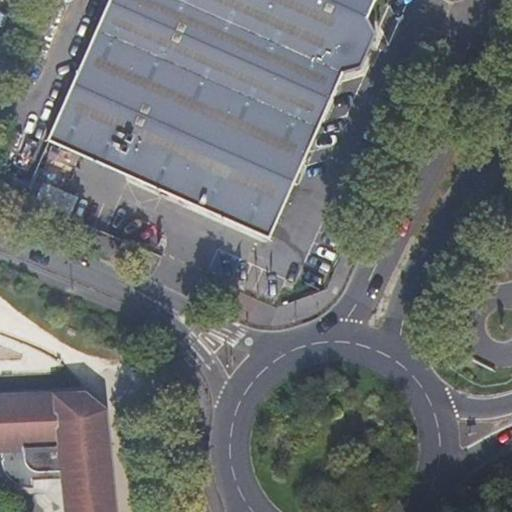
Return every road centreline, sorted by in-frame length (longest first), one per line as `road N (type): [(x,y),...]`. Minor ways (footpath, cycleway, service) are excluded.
road 1 (secondary): [(498,0),(346,321),(326,341)]
road 2 (secondary): [(392,358),(411,283),(511,126)]
road 3 (residential): [(0,234),(177,312)]
road 4 (residential): [(177,312),(232,419)]
